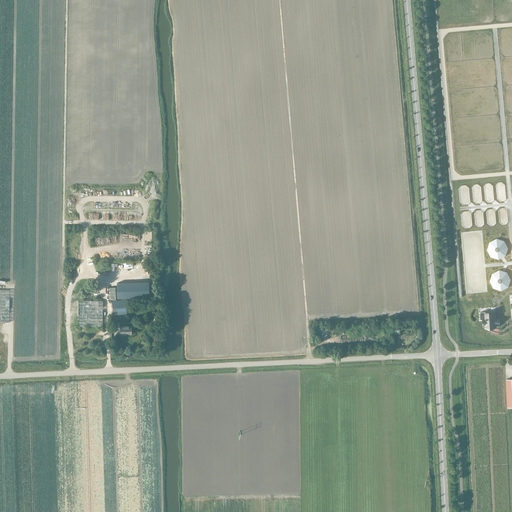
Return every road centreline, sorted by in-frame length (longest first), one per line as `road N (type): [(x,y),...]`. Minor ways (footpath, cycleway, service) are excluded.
road 1 (unclassified): [(0,378),(437,355)]
road 2 (tertiary): [(437,355),(406,0)]
road 3 (tertiary): [(445,511),(437,355)]
